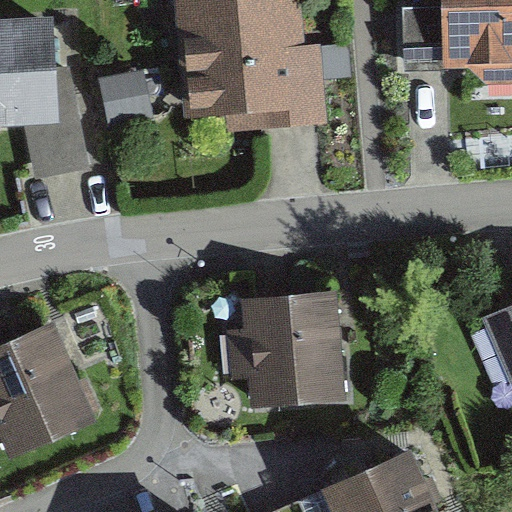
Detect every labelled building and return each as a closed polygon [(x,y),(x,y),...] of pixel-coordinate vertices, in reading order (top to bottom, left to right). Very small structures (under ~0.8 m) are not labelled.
[(304,0),(212,0),(177,2),(185,129),(258,125),(259,137),(325,134),(320,53),(308,53),(304,0)] [(511,0),(445,0),(448,63),(511,60),(511,0)] [(51,26),(0,30),(0,139),(27,139),(37,189),(91,178),(70,75),(55,76),(51,26)] [(110,116),(147,114),(144,68),(108,69),(110,116)] [(337,297),(245,301),(249,409),(342,404),(337,297)] [(511,309),(492,318),(511,362),(511,309)] [(52,325),(0,347),(0,436),(9,458),(94,421),(52,325)] [(432,511),(409,457),(316,497),(322,511),(432,511)]
